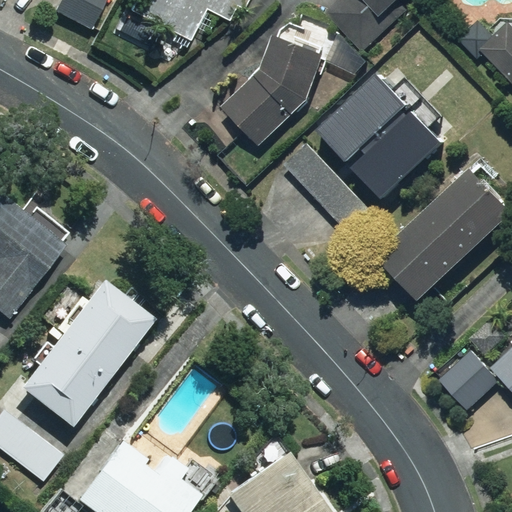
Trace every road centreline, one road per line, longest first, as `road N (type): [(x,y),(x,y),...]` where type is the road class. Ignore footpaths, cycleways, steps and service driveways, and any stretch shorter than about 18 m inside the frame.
road 1 (residential): [(0,69),(130,146),(359,390),(430,492),(435,511)]
road 2 (unknown): [(130,146),(264,0)]
road 3 (unknown): [(359,390),(511,264)]
